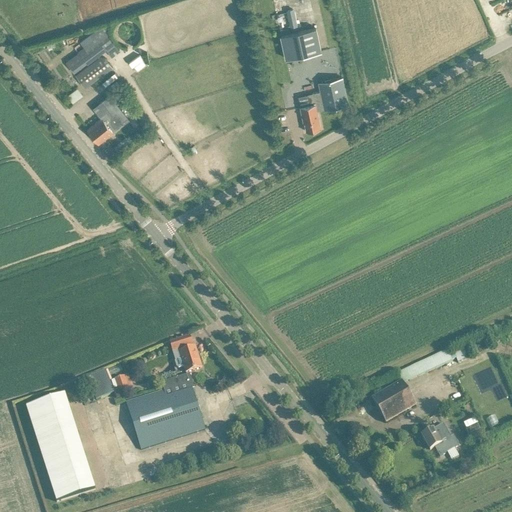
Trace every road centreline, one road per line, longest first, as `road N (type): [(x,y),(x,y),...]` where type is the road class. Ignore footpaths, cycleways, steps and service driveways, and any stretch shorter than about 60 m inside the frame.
road 1 (unclassified): [(156,238),(511,42)]
road 2 (tertiary): [(385,511),(156,238)]
road 3 (tertiary): [(156,238),(0,49)]
